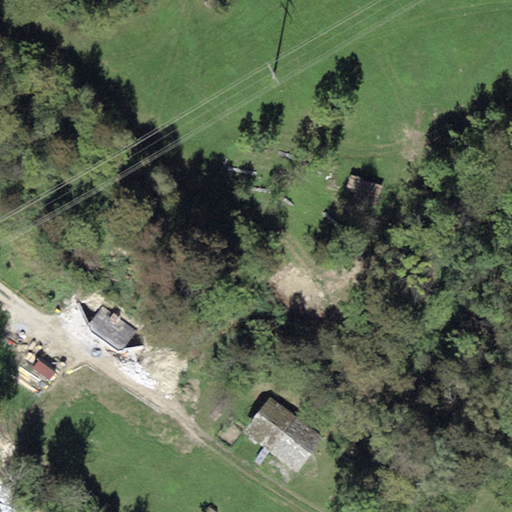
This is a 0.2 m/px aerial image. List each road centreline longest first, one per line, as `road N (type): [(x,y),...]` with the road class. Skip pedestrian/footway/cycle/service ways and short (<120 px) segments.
road 1 (track): [(511,430),(425,401),(387,350),(321,300),(288,239),(257,214),(203,190),(195,171)]
road 2 (track): [(0,288),(244,470),(313,511)]
